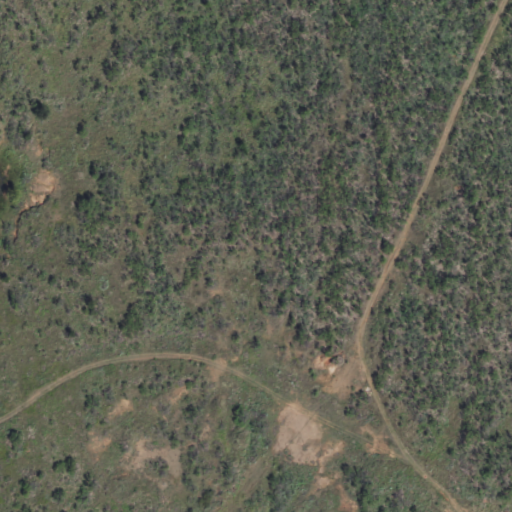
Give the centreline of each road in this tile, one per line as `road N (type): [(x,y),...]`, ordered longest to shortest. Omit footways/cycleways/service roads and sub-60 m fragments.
road 1 (residential): [(502,0),(345,383),(350,419),(419,511)]
road 2 (residential): [(0,429),(125,383),(345,383)]
